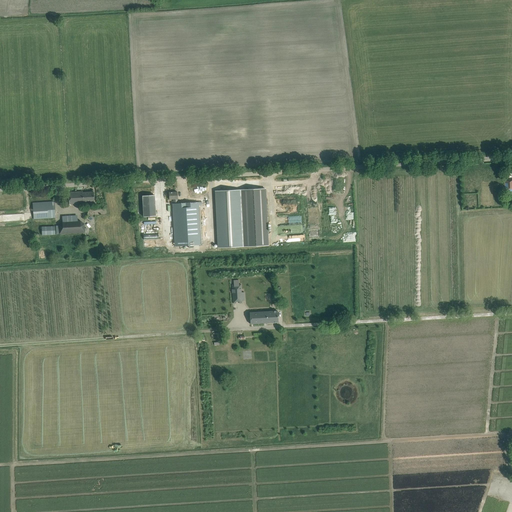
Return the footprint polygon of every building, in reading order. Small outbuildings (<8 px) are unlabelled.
[(215,191),(218,248),(268,245),(265,188),(215,191)] [(94,201),(94,192),(82,192),(68,192),(69,204),(83,203),(83,202),(94,201)] [(173,199),(173,203),(177,203),(177,199),(178,199),(177,192),(168,192),(169,199),(173,199)] [(154,195),(142,196),(143,206),(143,217),(155,216),(155,206),(154,195)] [(54,201),(32,203),(33,219),(55,217),(54,201)] [(202,202),(172,203),(175,246),(189,245),(189,248),(193,248),(193,245),(201,245),(198,205),(202,205),(202,202)] [(62,216),(62,225),(56,225),(56,234),(59,234),(59,235),(85,233),(84,224),(77,224),(77,216),(62,216)] [(54,226),(41,227),(42,235),(55,234),(54,226)] [(234,284),(232,285),(233,303),(236,303),(236,302),(239,301),(239,303),(242,303),(242,301),(245,300),(244,292),(241,292),(241,284),(239,284),(238,280),(233,280),(234,284)] [(249,312),(250,324),(278,322),(277,311),(249,312)]
